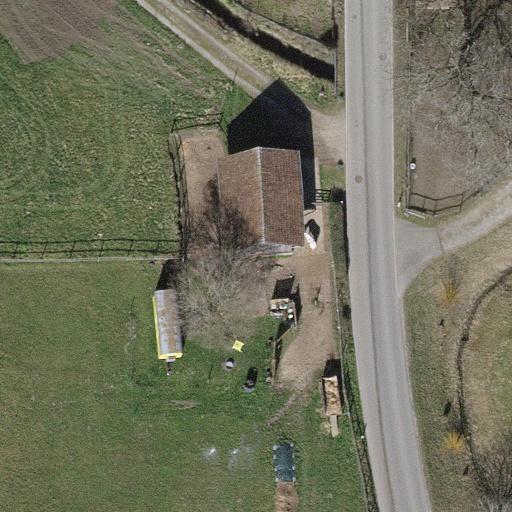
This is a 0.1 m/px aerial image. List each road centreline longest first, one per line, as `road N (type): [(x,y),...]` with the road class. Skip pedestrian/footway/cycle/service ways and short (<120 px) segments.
road 1 (unclassified): [(371,0),(374,264),(416,511)]
road 2 (track): [(372,137),(313,130),(151,0)]
